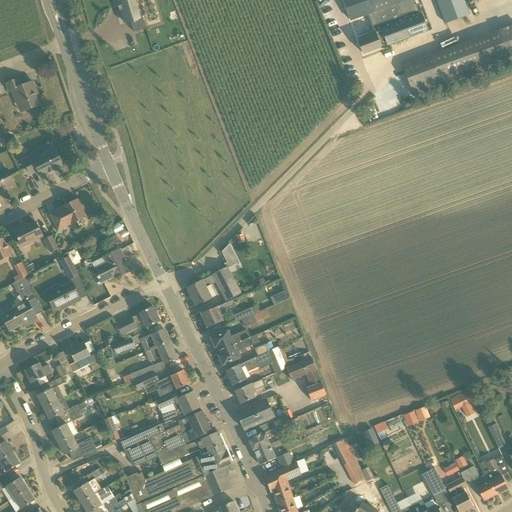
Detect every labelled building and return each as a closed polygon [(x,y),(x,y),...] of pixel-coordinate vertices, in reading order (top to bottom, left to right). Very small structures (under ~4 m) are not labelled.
[(121,10),(124,23),(140,18),(134,0),(117,0),(119,6),(118,7),(119,10),(121,10)] [(398,23),(378,31),(384,47),(427,31),(421,15),(418,17),(411,0),(370,0),(375,12),(392,6),(398,23)] [(435,0),(445,24),(470,14),(464,0),(435,0)] [(510,0),(475,0),(480,12),(510,0)] [(363,54),(373,51),(384,47),(378,31),(367,35),(368,37),(358,41),(363,54)] [(435,55),(445,84),(495,66),(484,37),(435,55)] [(21,86),(18,79),(7,84),(10,93),(14,92),(21,112),(39,105),(34,91),(36,91),(33,82),(21,86)] [(63,166),(55,149),(32,161),(31,158),(24,162),(31,175),(38,171),(42,179),(50,174),(50,172),(63,166)] [(0,194),(4,193),(3,190),(15,184),(7,168),(0,172),(0,194)] [(72,224),(86,217),(83,211),(84,209),(82,206),(80,206),(77,200),(68,205),(69,206),(64,209),(51,215),(58,230),(71,223),(72,224)] [(42,235),(36,223),(24,229),(23,227),(14,231),(22,246),(42,235)] [(51,254),(59,249),(52,236),(44,240),(51,254)] [(6,247),(2,239),(0,239),(0,261),(13,255),(9,246),(6,247)] [(119,277),(131,271),(120,249),(104,258),(107,264),(95,270),(101,283),(118,275),(119,277)] [(60,261),(70,280),(78,276),(69,257),(60,261)] [(16,283),(25,278),(28,276),(21,263),(15,267),(19,275),(13,278),(16,283)] [(240,293),(227,267),(187,288),(197,306),(212,298),(205,286),(216,281),(226,300),(240,293)] [(44,312),(25,278),(16,283),(13,284),(20,296),(18,297),(14,303),(15,304),(12,306),(14,310),(2,317),(10,331),(24,323),(26,326),(38,320),(36,316),(44,312)] [(68,307),(81,300),(72,283),(46,295),(53,310),(67,303),(68,307)] [(284,290),(279,292),(283,300),(288,297),(284,290)] [(207,328),(223,321),(221,315),(223,314),(222,311),(235,305),(233,300),(201,314),(204,320),(203,322),(205,326),(206,326),(207,328)] [(140,314),(132,318),(135,325),(143,321),(146,328),(160,321),(153,307),(140,314)] [(236,322),(242,320),(254,315),(251,308),(233,316),(236,322)] [(245,327),(269,317),(266,309),(254,315),(242,320),(245,327)] [(121,334),(129,330),(135,327),(136,327),(135,325),(132,318),(117,325),(121,334)] [(143,342),(148,352),(170,343),(164,329),(146,338),(144,333),(113,346),(117,354),(135,346),(135,345),(143,342)] [(249,336),(246,329),(229,336),(227,331),(211,338),(212,340),(211,342),(212,344),(213,345),(215,346),(217,351),(249,336)] [(250,336),(249,336),(217,351),(220,358),(219,359),(219,361),(220,363),(222,364),(223,365),(239,358),(236,351),(260,341),(257,334),(250,337),(250,336)] [(113,337),(105,337),(105,340),(106,340),(106,348),(112,346),(112,340),(113,340),(113,337)] [(77,345),(69,349),(75,363),(78,370),(90,365),(93,372),(103,367),(95,349),(89,352),(85,343),(78,347),(77,345)] [(177,359),(170,343),(148,352),(149,354),(152,361),(162,357),(164,361),(165,364),(177,359)] [(258,356),(268,350),(265,344),(255,349),(258,356)] [(275,373),(288,367),(285,361),(279,347),(278,346),(268,350),(258,356),(226,371),(233,386),(247,379),(247,378),(250,377),(248,373),(259,367),(259,369),(271,363),(275,373)] [(70,365),(63,351),(56,355),(63,370),(66,376),(73,372),(70,365)] [(303,362),(312,358),(309,352),(300,356),(303,362)] [(288,360),(285,361),(288,367),(295,364),(292,358),(288,360)] [(326,395),(312,358),(303,362),(287,368),(291,380),(307,374),(312,387),(306,389),(311,401),(326,395)] [(75,363),(70,365),(73,372),(78,370),(75,363)] [(48,382),(46,376),(52,373),(49,366),(42,369),(39,364),(25,371),(31,383),(37,380),(40,386),(48,382)] [(132,375),(134,380),(156,372),(158,371),(156,364),(144,369),(132,374),(132,375)] [(183,370),(170,377),(177,390),(190,384),(183,370)] [(156,372),(134,380),(136,388),(159,379),(156,372)] [(132,375),(124,378),(126,383),(134,380),(132,375)] [(59,401),(64,398),(58,386),(66,382),(63,377),(52,383),(54,387),(37,396),(43,408),(59,401)] [(170,377),(156,383),(159,389),(156,390),(160,398),(177,390),(170,377)] [(235,391),(241,404),(266,392),(261,380),(235,391)] [(456,411),(475,401),(469,389),(450,399),(456,411)] [(196,398),(193,391),(178,398),(176,392),(156,401),(160,410),(163,416),(162,416),(165,423),(187,414),(201,408),(198,401),(199,400),(198,397),(196,398)] [(245,431),(274,418),(265,399),(236,412),(245,431)] [(49,419),(64,412),(59,401),(43,408),(49,419)] [(435,404),(431,409),(435,413),(439,408),(435,404)] [(69,409),(66,411),(69,416),(80,411),(78,406),(78,405),(69,409)] [(415,411),(418,419),(429,414),(426,407),(415,411)] [(72,436),(77,433),(72,422),(83,416),(80,411),(69,416),(72,422),(52,431),(59,444),(73,438),(72,436)] [(158,456),(186,443),(212,432),(211,430),(212,423),(208,423),(202,411),(178,422),(179,425),(165,431),(162,424),(120,440),(124,451),(134,466),(158,456)] [(414,411),(403,416),(406,423),(417,419),(414,411)] [(113,441),(119,439),(112,418),(105,420),(113,441)] [(499,448),(506,444),(496,424),(488,427),(499,448)] [(99,428),(102,433),(108,430),(105,425),(99,428)] [(0,437),(9,432),(5,426),(0,429),(0,437)] [(275,428),(270,430),(259,435),(248,439),(254,452),(281,441),(280,439),(270,444),(268,439),(278,434),(275,428)] [(372,428),(362,432),(365,440),(375,435),(372,428)] [(226,450),(218,432),(187,446),(186,443),(158,456),(163,467),(179,459),(199,450),(201,455),(181,463),(145,480),(142,473),(138,475),(137,473),(126,478),(132,494),(134,499),(139,511),(176,511),(229,489),(224,478),(227,477),(230,467),(229,465),(232,464),(227,450),(226,450)] [(91,438),(76,445),(73,438),(59,444),(64,455),(78,448),(82,457),(97,450),(91,438)] [(333,446),(354,485),(367,479),(362,470),(360,467),(354,455),(349,446),(345,439),(333,446)] [(0,461),(13,453),(6,441),(2,444),(0,444),(0,461)] [(275,449),(283,445),(281,441),(254,452),(260,465),(276,458),(272,448),(274,447),(275,449)] [(352,444),(349,446),(354,455),(357,453),(352,444)] [(290,452),(278,458),(280,463),(292,457),(290,452)] [(0,472),(0,474),(1,476),(6,472),(7,472),(20,463),(13,453),(0,461),(5,469),(0,472)] [(463,455),(455,459),(460,469),(468,465),(463,455)] [(498,469),(506,465),(509,471),(510,471),(501,456),(493,459),(485,464),(490,472),(491,472),(495,479),(490,481),(498,494),(508,489),(498,469)] [(290,465),(290,464),(294,462),(292,457),(280,463),(282,467),(265,476),(269,488),(288,481),(301,475),(296,462),(290,465)] [(447,476),(459,470),(456,464),(445,469),(447,476)] [(368,468),(362,470),(367,479),(373,477),(368,467),(368,468)] [(434,467),(428,471),(439,491),(445,488),(434,467)] [(480,477),(475,467),(461,474),(467,484),(473,481),(477,488),(484,501),(498,494),(490,481),(489,482),(485,475),(480,477)] [(90,482),(74,491),(81,503),(108,487),(108,486),(102,489),(96,478),(101,475),(98,470),(95,471),(86,476),(90,482)] [(428,471),(422,474),(432,495),(433,494),(436,493),(437,493),(439,491),(428,471)] [(459,511),(462,511),(473,507),(464,489),(467,487),(466,485),(467,484),(461,474),(462,478),(447,485),(454,498),(453,499),(459,511)] [(21,478),(13,483),(7,487),(14,498),(28,489),(21,478)] [(293,494),(288,481),(269,488),(271,492),(273,491),(276,500),(293,494)] [(379,489),(382,495),(387,504),(390,510),(391,511),(414,511),(411,505),(410,504),(399,510),(388,486),(379,489)] [(108,487),(81,503),(86,511),(90,511),(102,505),(106,510),(128,496),(126,493),(121,496),(121,495),(119,496),(119,495),(115,497),(115,496),(115,497),(108,487)] [(21,509),(35,500),(28,489),(14,498),(21,509)] [(106,510),(107,511),(113,511),(134,499),(132,494),(128,496),(106,510)] [(280,511),(297,506),(295,500),(293,494),(276,500),(280,511)] [(439,511),(436,506),(428,510),(422,499),(415,503),(411,505),(414,511),(439,511)] [(237,511),(234,502),(209,511),(237,511)]
